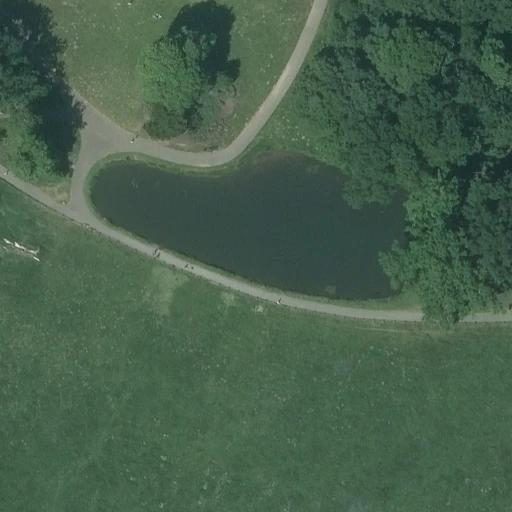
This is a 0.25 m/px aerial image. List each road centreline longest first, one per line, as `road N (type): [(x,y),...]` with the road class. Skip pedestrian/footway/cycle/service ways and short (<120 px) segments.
road 1 (track): [(511,317),(390,317),(309,307),(208,276),(76,218)]
road 2 (track): [(0,113),(99,123),(182,159),(226,156),(283,84),(320,0)]
road 3 (track): [(76,218),(80,173),(99,123),(0,13)]
